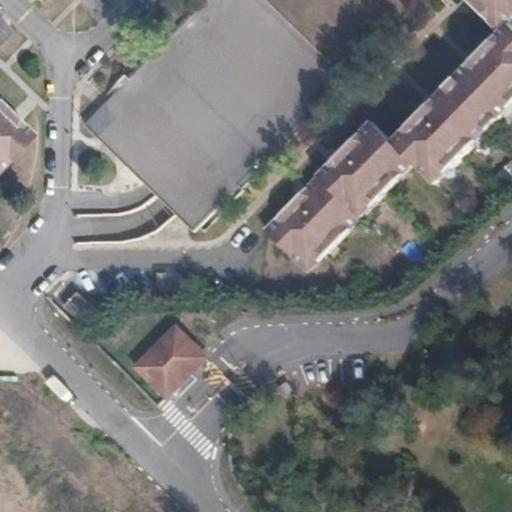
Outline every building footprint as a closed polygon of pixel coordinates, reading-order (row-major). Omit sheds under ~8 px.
[(80,127),(146,192),(163,208),(188,232),(202,217),(404,11),(392,0),(203,0),(96,110),(80,127)] [(511,0),(474,0),(476,1),(471,6),(480,16),(485,10),(502,26),(497,32),(472,56),(478,62),(467,73),(461,67),(428,102),(433,107),(424,116),(419,111),(386,144),(365,124),(334,156),(340,161),(329,173),(323,167),(299,191),(305,197),(296,206),(290,200),(258,233),(296,270),(313,253),(319,259),(340,238),(334,232),(350,216),(366,199),(372,205),(397,180),(391,175),(404,162),(409,168),(423,181),(439,165),(444,170),(465,148),(460,143),(476,127),(481,132),(493,120),(489,115),(506,98),(510,102),(511,100),(511,26),(507,22),(511,16),(511,0)] [(502,26),(485,10),(480,16),(497,32),(502,26)] [(467,73),(478,62),(472,56),(461,67),(467,73)] [(493,120),(510,102),(506,98),(489,115),(493,120)] [(424,116),(433,107),(428,102),(419,111),(424,116)] [(80,127),(96,110),(87,109),(74,122),(80,127)] [(0,162),(25,137),(14,126),(9,132),(0,123),(0,120),(4,116),(0,112),(0,162)] [(14,126),(4,116),(0,120),(0,123),(9,132),(14,126)] [(465,148),(481,132),(476,127),(460,143),(465,148)] [(329,173),(340,161),(334,156),(323,167),(329,173)] [(397,180),(409,168),(404,162),(391,175),(397,180)] [(428,186),(444,170),(439,165),(423,181),(428,186)] [(296,206),(305,197),(299,191),(290,200),(296,206)] [(356,222),(372,205),(366,199),(350,216),(356,222)] [(340,238),(356,222),(350,216),(334,232),(340,238)] [(195,238),(209,224),(202,217),(188,232),(195,238)] [(319,259),(313,253),(296,270),(302,276),(319,259)] [(70,293),(56,307),(76,327),(90,312),(70,293)] [(218,328),(194,305),(136,368),(166,398),(184,379),(176,372),(218,328)] [(184,379),(200,361),(218,328),(176,372),(184,379)]
